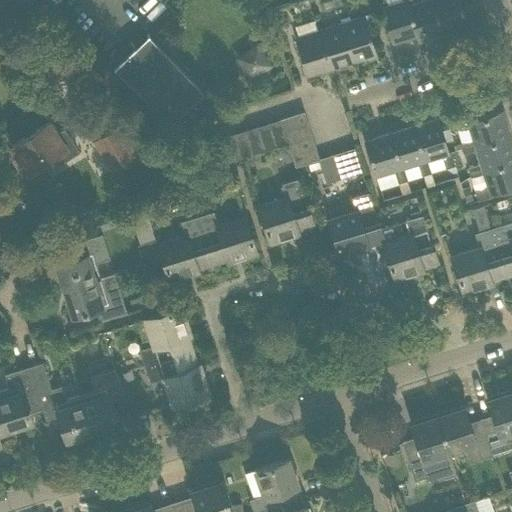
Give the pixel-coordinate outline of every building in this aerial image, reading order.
[(308,0),(301,0),(292,3),(296,14),(300,12),(299,8),(310,5),(308,0)] [(325,9),(336,5),(334,0),(327,0),(322,2),(325,9)] [(386,0),(376,0),(379,8),(382,7),(393,41),(417,33),(418,33),(407,0),(405,0),(403,1),(388,5),(386,0)] [(402,0),(403,1),(405,0),(407,0),(418,33),(417,33),(418,39),(420,39),(443,31),(433,0),(421,0),(414,3),(412,0),(402,0)] [(433,0),(443,31),(467,24),(459,0),(433,0)] [(364,15),(341,22),(353,60),(376,52),(364,15)] [(330,67),(353,60),(341,22),(318,29),(330,67)] [(318,29),(294,37),(300,55),(306,75),(330,67),(318,29)] [(204,92),(148,34),(134,47),(130,42),(108,63),(168,125),(204,92)] [(263,41),(236,54),(247,78),(274,66),(263,41)] [(510,134),(502,110),(467,121),(473,139),(460,143),(463,152),(476,148),(475,145),(510,134)] [(304,111),(280,118),(283,129),(307,122),(304,111)] [(450,152),(448,152),(437,117),(413,125),(424,160),(427,159),(441,154),(445,167),(454,164),(450,152)] [(280,118),(269,122),(276,146),(287,143),(283,129),(280,118)] [(53,123),(50,126),(48,122),(11,146),(18,156),(13,158),(21,170),(25,167),(28,171),(43,161),(48,168),(57,163),(57,164),(78,150),(63,128),(58,131),(53,123)] [(276,146),(269,122),(257,126),(265,150),(276,146)] [(307,122),(283,129),(287,143),(312,135),(307,122)] [(424,160),(413,125),(389,132),(400,167),(403,166),(418,162),(422,175),(431,172),(427,159),(424,160)] [(139,151),(132,141),(128,143),(117,126),(93,141),(111,170),(136,155),(135,154),(139,151)] [(245,129),(253,154),(265,150),(257,126),(245,129)] [(245,129),(234,133),(241,157),(253,154),(245,129)] [(400,167),(389,132),(365,140),(376,175),(394,169),(398,182),(407,179),(403,166),(400,167)] [(234,133),(221,137),(229,161),(241,157),(234,133)] [(511,159),(511,141),(510,134),(475,145),(476,148),(480,163),(467,167),(470,176),(483,172),(482,169),(511,159)] [(315,146),(312,135),(287,143),(290,154),(315,146)] [(229,161),(221,137),(209,141),(216,165),(229,161)] [(294,166),(319,158),(315,146),(290,154),(294,166)] [(354,147),(341,151),(349,175),(362,171),(354,147)] [(341,151),(330,155),(337,179),(349,175),(341,151)] [(337,179),(330,155),(319,158),(327,182),(337,179)] [(511,186),(511,159),(482,169),(483,172),(488,187),(475,191),(478,200),(491,196),(490,193),(511,186)] [(286,197),(259,206),(270,241),(298,232),(297,229),(313,224),(298,178),(282,183),(286,197)] [(368,191),(351,197),(355,211),(329,220),(334,236),(340,255),(368,246),(367,243),(383,238),(368,191)] [(483,205),(471,208),(478,229),(489,225),(483,205)] [(214,211),(197,216),(212,262),(227,258),(228,261),(256,252),(244,216),(218,225),(214,211)] [(410,234),(383,242),(394,278),(422,269),(421,266),(437,261),(422,214),(405,220),(410,234)] [(196,267),(212,262),(197,216),(182,221),(186,236),(159,244),(169,279),(197,270),(196,267)] [(511,236),(507,222),(490,227),(505,274),(511,272),(511,236)] [(479,247),(471,249),(452,255),(463,291),(491,282),(490,279),(505,274),(490,227),(475,232),(479,247)] [(56,262),(64,288),(101,276),(96,261),(109,257),(101,233),(74,242),(78,255),(56,262)] [(101,276),(64,288),(72,313),(94,306),(99,320),(126,311),(118,286),(114,272),(101,276)] [(137,368),(145,365),(191,350),(186,335),(189,334),(180,306),(145,317),(153,344),(140,348),(141,353),(133,355),(137,368)] [(196,365),(191,350),(145,365),(150,380),(163,376),(172,404),(208,392),(199,365),(196,365)] [(65,398),(61,385),(51,388),(42,361),(29,365),(39,393),(37,393),(45,418),(58,414),(65,438),(91,430),(80,393),(65,398)] [(24,397),(37,393),(39,393),(29,365),(4,373),(9,386),(0,389),(0,409),(6,427),(31,419),(24,397)] [(110,399),(123,395),(114,366),(89,374),(94,389),(80,393),(91,430),(117,421),(110,399)] [(494,418),(481,422),(491,453),(511,446),(507,430),(511,428),(511,388),(487,397),(494,418)] [(470,460),(491,453),(481,422),(469,426),(462,405),(436,413),(448,450),(465,445),(470,460)] [(437,471),(432,455),(448,450),(436,413),(411,421),(416,437),(403,441),(415,478),(437,471)] [(298,496),(294,485),(298,483),(288,457),(255,468),(265,494),(249,500),(253,511),(256,511),(271,506),(298,496)] [(194,499),(173,506),(175,511),(230,511),(226,498),(220,479),(191,488),(194,499)] [(302,506),(298,496),(271,506),(256,511),(308,511),(306,505),(302,506)] [(478,511),(475,501),(442,511),(478,511)] [(175,511),(173,506),(153,511),(152,511),(149,502),(120,511),(175,511)]
